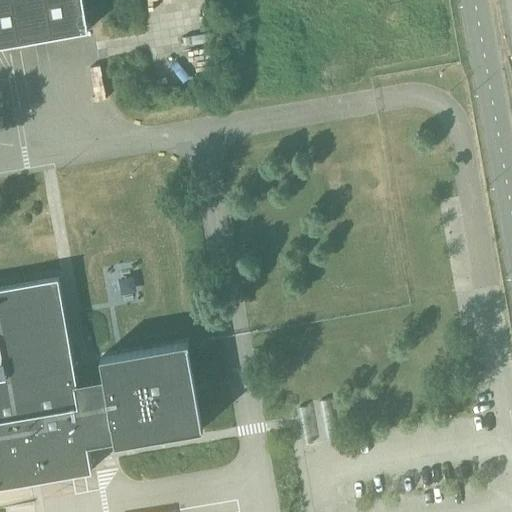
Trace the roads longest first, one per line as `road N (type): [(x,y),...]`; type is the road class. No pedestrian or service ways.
road 1 (unclassified): [(511,216),(473,0)]
road 2 (unknown): [(41,158),(87,352)]
